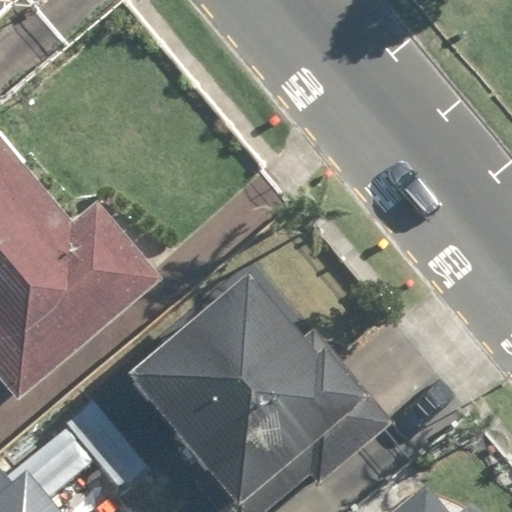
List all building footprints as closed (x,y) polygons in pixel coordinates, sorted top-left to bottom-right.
[(0,394),(6,402),(161,283),(98,201),(67,225),(0,137),(0,394)] [(297,367),(231,291),(114,393),(217,511),(252,511),(363,417),(310,356),(297,367)] [(48,511),(10,465),(0,473),(0,511),(48,511)] [(163,511),(135,475),(97,503),(103,511),(163,511)] [(428,511),(411,493),(390,511),(428,511)]
